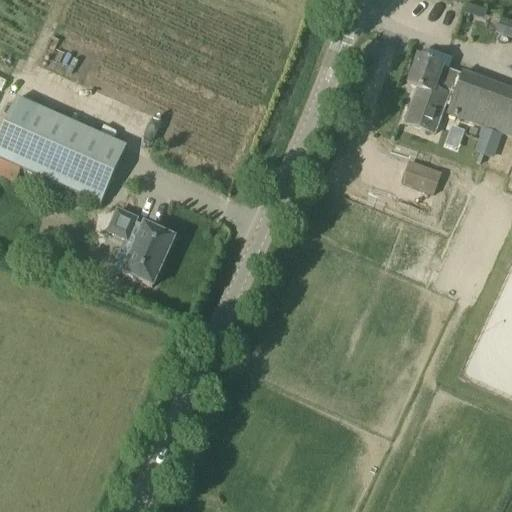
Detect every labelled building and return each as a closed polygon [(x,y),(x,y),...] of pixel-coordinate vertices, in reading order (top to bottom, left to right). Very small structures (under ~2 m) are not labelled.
[(511,24),(508,22),(502,38),(511,41),(511,24)] [(416,90),(403,125),(432,136),(443,106),(448,108),(445,114),(465,122),(478,127),(484,129),(498,89),(461,75),(460,77),(448,72),(452,60),(426,50),(422,61),(417,59),(407,87),(416,90)] [(511,139),(511,97),(498,134),(511,139)] [(125,149),(15,101),(0,135),(0,161),(100,206),(125,149)] [(483,129),(474,153),(485,157),(494,133),(483,129)] [(409,166),(401,187),(432,198),(440,177),(409,166)] [(121,276),(150,289),(172,242),(133,225),(134,222),(115,213),(106,235),(133,247),(121,276)]
